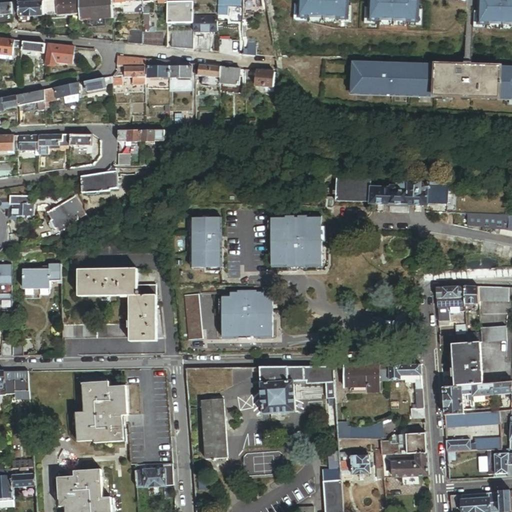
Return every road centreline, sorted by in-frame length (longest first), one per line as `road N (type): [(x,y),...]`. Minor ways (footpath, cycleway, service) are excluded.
road 1 (residential): [(431,355),(176,361)]
road 2 (residential): [(0,132),(98,130),(110,141),(102,169),(0,185)]
road 3 (residential): [(0,35),(102,47),(110,63),(99,75),(0,95)]
road 4 (residential): [(176,361),(0,365)]
road 5 (residential): [(511,279),(428,283),(431,355)]
road 6 (residential): [(186,511),(176,361)]
road 7 (residential): [(431,355),(441,488)]
